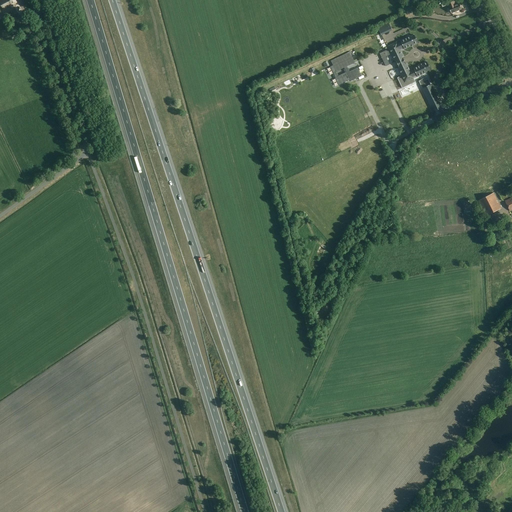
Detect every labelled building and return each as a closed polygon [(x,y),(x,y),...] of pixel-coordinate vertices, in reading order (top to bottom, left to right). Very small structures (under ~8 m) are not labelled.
[(456,4),(454,0),(446,0),(445,1),(447,5),(449,5),(450,7),(449,7),(452,13),(460,10),(457,4),(456,4)] [(388,31),(386,28),(390,26),(388,23),(378,28),(381,34),(388,31)] [(396,62),(403,59),(402,57),(403,56),(400,49),(403,48),(404,49),(411,46),(413,45),(418,43),(414,35),(410,37),(410,36),(400,40),(400,42),(397,43),(396,42),(387,46),(394,61),(395,60),(396,62)] [(350,52),(331,61),(336,72),(355,63),(350,52)] [(405,62),(398,66),(399,68),(398,68),(404,83),(413,78),(413,77),(416,75),(417,77),(426,72),(426,71),(430,69),(426,62),(422,64),(422,63),(419,65),(413,68),(413,69),(410,71),(407,64),(406,65),(405,62)] [(441,107),(442,107),(440,103),(438,104),(436,100),(438,99),(436,94),(435,94),(430,84),(422,88),(427,98),(426,98),(432,112),(434,115),(443,111),(441,107)] [(502,208),(494,192),(478,200),(486,216),(502,208)]
